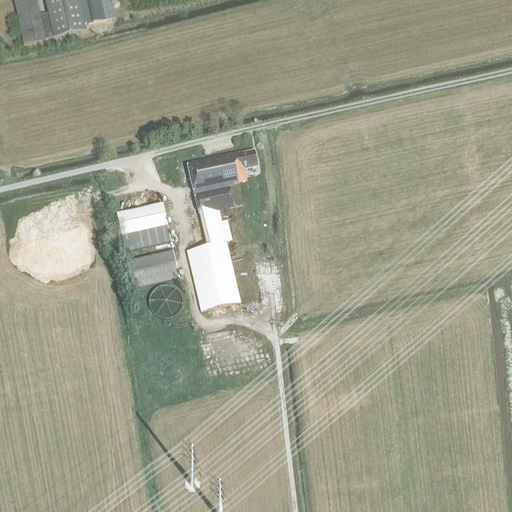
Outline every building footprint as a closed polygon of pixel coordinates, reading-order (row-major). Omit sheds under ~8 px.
[(14,0),(25,46),(45,42),(45,41),(86,32),(78,0),(44,0),(48,14),(39,16),(35,0),(14,0)] [(257,169),(253,152),(237,156),(237,154),(186,166),(198,215),(199,215),(206,247),(186,252),(200,313),(240,304),(221,222),(231,220),(229,210),(242,207),(237,184),(245,183),(244,172),(257,169)] [(170,243),(162,205),(116,215),(124,253),(170,243)] [(179,280),(172,252),(126,263),(132,290),(179,280)] [(168,287),(165,287),(162,287),(160,288),(157,289),(155,291),(153,293),(151,295),(150,298),(149,300),(149,303),(149,306),(150,309),(151,312),(153,314),(154,316),(157,318),(160,319),(162,320),(165,320),(168,320),(171,319),(173,318),(176,316),(178,314),(179,312),(181,309),(181,306),(182,303),(181,300),(181,298),(179,295),(178,293),(176,291),(173,289),(171,288),(168,287)]
